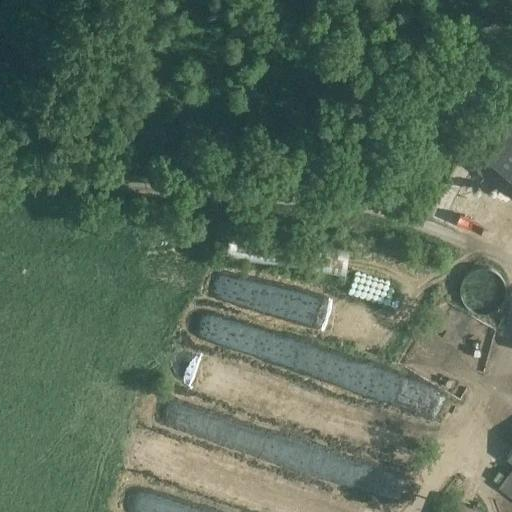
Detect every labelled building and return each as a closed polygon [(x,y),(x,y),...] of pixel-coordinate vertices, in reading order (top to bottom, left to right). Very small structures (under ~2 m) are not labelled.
[(511,122),(487,156),(511,174),(511,122)] [(349,246),(229,228),(224,258),(344,276),(349,246)] [(253,280),(171,260),(165,283),(265,308),(270,290),(252,286),(253,280)] [(488,267),(482,266),(476,267),(472,269),(469,271),(466,273),(465,274),(462,277),(460,281),(459,285),(458,290),(459,295),(460,298),(462,302),(465,305),(467,307),(470,310),(474,312),(479,313),(483,313),(487,312),(490,312),(493,310),(498,307),(501,303),(502,301),(503,299),(504,295),(505,292),(505,290),(505,286),(504,284),(503,281),(501,277),(498,273),(496,271),(491,269),(488,267)] [(496,329),(437,295),(397,362),(459,399),(466,387),(484,368),(496,329)] [(162,403),(157,417),(195,430),(200,415),(162,403)] [(149,439),(141,457),(205,485),(213,467),(149,439)] [(309,443),(283,444),(283,466),(309,465),(309,443)] [(511,465),(498,484),(511,494),(511,465)] [(145,511),(192,511),(193,509),(131,487),(124,505),(145,511)] [(445,493),(436,511),(485,511),(486,510),(445,493)]
